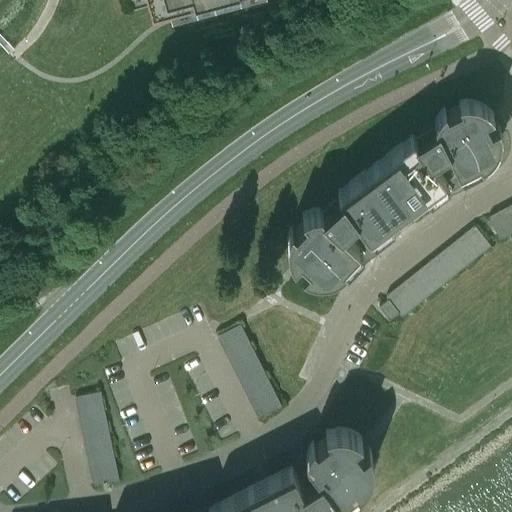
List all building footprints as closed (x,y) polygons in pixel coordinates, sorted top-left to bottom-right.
[(412,133),(375,162),(407,205),(425,192),(432,202),(452,187),(465,179),(463,176),(484,165),(482,161),(485,159),(487,157),(490,155),(492,153),(494,150),(496,147),(497,145),(498,142),(499,138),(499,135),(500,132),(500,129),(499,127),(499,124),(498,122),(490,126),(485,116),(493,112),(493,111),(491,109),(488,106),(486,104),(483,103),(480,101),(477,100),(474,99),(471,98),(468,98),(465,98),(461,98),(458,99),(460,103),(447,110),(445,106),(444,106),(442,108),(440,110),(438,113),(436,115),(435,118),(434,121),(436,125),(416,138),(412,133)] [(407,205),(375,162),(337,190),(340,194),(322,210),(319,207),(316,208),(313,208),(310,209),(307,210),(304,211),(302,213),(305,216),(295,228),(291,224),(289,227),(288,230),(287,233),(287,236),(286,239),(287,243),(287,246),(287,249),(288,252),(290,255),(291,258),(293,261),(294,261),(300,254),(308,262),(302,269),(305,271),(308,272),(311,273),(314,274),(318,274),(321,274),(324,274),(327,274),(330,273),(333,272),(336,270),(339,269),(341,267),(344,265),(347,268),(364,251),(366,253),(377,243),(397,228),(390,219),(407,205)] [(511,213),(508,206),(498,211),(510,233),(511,232),(511,213)] [(510,233),(498,211),(487,217),(500,239),(510,233)] [(466,232),(481,252),(490,244),(474,225),(466,232)] [(481,252),(466,232),(457,239),(472,259),(481,252)] [(472,259),(457,239),(448,246),(463,266),(472,259)] [(463,266),(448,246),(439,253),(455,273),(463,266)] [(455,273),(439,253),(430,260),(446,280),(455,273)] [(446,280),(430,260),(421,267),(437,287),(446,280)] [(437,287),(421,267),(412,274),(428,294),(437,287)] [(428,294),(412,274),(403,281),(419,301),(428,294)] [(419,301),(403,281),(394,288),(410,308),(419,301)] [(385,295),(387,298),(398,312),(401,315),(410,308),(394,288),(385,295)] [(398,312),(387,298),(378,305),(389,319),(398,312)] [(222,344),(245,333),(240,323),(217,334),(222,344)] [(250,343),(245,333),(222,344),(228,355),(250,343)] [(233,365),(255,353),(250,343),(228,355),(233,365)] [(238,375),(261,364),(255,353),(233,365),(238,375)] [(243,385),(266,374),(261,364),(238,375),(243,385)] [(248,396),(271,384),(266,374),(243,385),(248,396)] [(253,406),(276,394),(271,384),(248,396),(253,406)] [(75,395),(77,406),(102,401),(100,390),(75,395)] [(276,394),(253,406),(258,416),(281,404),(276,394)] [(77,406),(80,417),(105,412),(102,401),(77,406)] [(80,417),(82,429),(107,423),(105,412),(80,417)] [(82,429),(84,440),(109,435),(107,423),(82,429)] [(306,451),(305,454),(303,451),(289,460),(291,463),(249,484),(263,511),(316,511),(314,507),(334,494),(342,505),(362,490),(359,486),(362,484),(364,481),(366,479),(368,476),(369,473),(370,470),(371,467),(372,464),(372,461),(372,457),(371,454),(371,451),(370,448),(368,445),(361,450),(354,441),(361,435),(359,433),(356,431),(353,430),(350,429),(347,428),(344,427),(341,426),(338,426),(334,427),(331,427),(328,428),(325,429),(325,430),(328,433),(315,443),(312,439),(311,441),(309,443),(308,446),(307,449),(306,451)] [(84,440),(87,451),(112,446),(109,435),(84,440)] [(87,451),(89,462),(114,457),(112,446),(87,451)] [(89,462),(91,473),(116,468),(114,457),(89,462)] [(119,479),(116,468),(91,473),(94,485),(119,479)] [(193,511),(192,511),(263,511),(249,484),(208,506),(206,502),(191,508),(193,511)]
